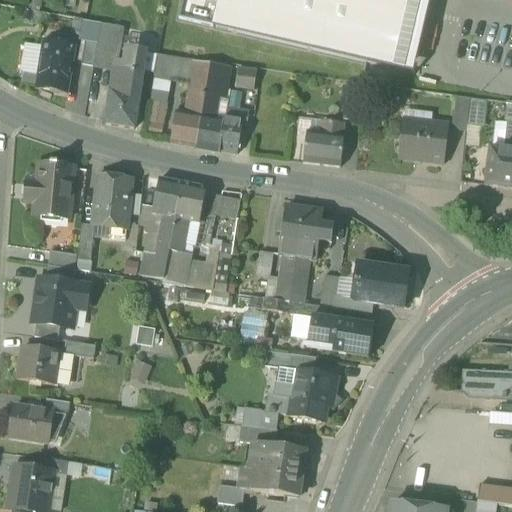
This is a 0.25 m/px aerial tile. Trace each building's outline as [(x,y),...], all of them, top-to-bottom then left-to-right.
[(42,0),(29,0),(28,7),(41,9),(42,0)] [(65,0),(64,8),(75,10),(76,0),(65,0)] [(407,68),(423,0),(182,0),(178,20),(389,69),(390,64),(407,68)] [(432,0),(423,0),(407,68),(390,64),(389,69),(415,76),(432,0)] [(79,37),(82,22),(73,20),(70,36),(79,37)] [(97,46),(97,44),(100,25),(82,22),(79,37),(78,42),(85,43),(97,46)] [(121,29),(100,25),(97,44),(118,48),(121,29)] [(123,52),(128,52),(146,55),(147,43),(125,39),(123,52)] [(35,91),(67,97),(75,49),(43,43),(43,48),(38,75),(35,91)] [(81,66),(93,68),(97,46),(85,43),(81,66)] [(97,44),(97,46),(93,68),(112,71),(112,68),(113,68),(114,62),(116,62),(118,48),(97,44)] [(38,75),(43,48),(24,45),(20,72),(38,75)] [(128,52),(126,64),(116,62),(114,62),(113,68),(112,68),(112,71),(104,125),(134,130),(139,96),(140,96),(143,73),(146,55),(128,52)] [(175,60),(166,58),(164,58),(159,57),(156,57),(153,71),(173,74),(175,60)] [(171,84),(191,87),(194,74),(199,75),(201,66),(201,63),(186,61),(175,60),(173,74),(171,84)] [(201,66),(199,75),(208,76),(209,67),(201,66)] [(209,67),(208,76),(215,77),(217,67),(210,66),(209,67)] [(236,89),(253,91),(256,72),(238,70),(236,89)] [(206,87),(208,76),(199,75),(194,74),(191,87),(190,96),(191,96),(191,95),(204,97),(206,87)] [(229,80),(215,77),(208,76),(206,87),(227,91),(228,88),(229,80)] [(152,102),(166,104),(170,84),(153,81),(150,102),(152,102)] [(347,119),(360,120),(363,86),(350,84),(347,119)] [(204,97),(201,118),(215,122),(219,100),(225,102),(227,91),(206,87),(204,97)] [(191,96),(187,116),(201,118),(204,97),(191,95),(191,96)] [(466,133),(466,127),(469,100),(456,98),(452,132),(466,133)] [(484,102),(469,100),(466,127),(480,129),(481,129),(484,102)] [(166,104),(152,102),(147,134),(161,137),(166,104)] [(505,132),(506,124),(508,106),(501,105),(485,102),(484,102),(481,129),(493,130),(505,132)] [(225,121),(224,123),(219,153),(238,155),(242,127),(247,128),(249,113),(227,110),(227,111),(225,111),(225,113),(226,113),(225,121)] [(405,112),(403,124),(430,127),(432,115),(405,112)] [(195,150),(201,118),(187,116),(177,115),(172,146),(195,150)] [(224,123),(215,122),(201,118),(195,150),(219,154),(219,153),(224,123)] [(322,136),(324,124),(298,121),(297,133),(307,134),(322,136)] [(303,165),(340,169),(343,144),(343,138),(345,127),(324,124),(322,136),(307,134),(303,165)] [(399,162),(443,167),(447,129),(430,127),(403,124),(399,162)] [(505,132),(503,152),(511,153),(511,125),(506,124),(505,132)] [(466,127),(466,133),(464,147),(478,149),(480,129),(466,127)] [(493,130),(492,150),(503,152),(505,132),(493,130)] [(511,190),(511,183),(511,153),(503,152),(492,150),(489,150),(485,187),(511,190)] [(33,217),(68,220),(73,169),(37,166),(36,183),(26,182),(25,204),(34,204),(33,217)] [(109,229),(126,231),(131,182),(97,179),(92,228),(94,228),(109,229)] [(167,260),(169,254),(175,221),(182,186),(159,181),(153,210),(151,217),(162,219),(155,257),(167,260)] [(182,186),(175,221),(189,224),(199,226),(206,190),(182,186)] [(211,217),(237,222),(240,203),(215,199),(211,217)] [(148,230),(144,255),(155,257),(162,219),(151,217),(153,210),(140,207),(137,228),(148,230)] [(282,257),(296,259),(302,211),(284,209),(282,225),(275,224),(274,234),(280,235),(277,257),(282,257)] [(296,259),(296,260),(310,262),(310,263),(314,263),(317,242),(329,244),(331,230),(319,228),(321,214),(302,211),(296,259)] [(184,246),(189,224),(175,221),(169,254),(182,256),(184,246)] [(194,248),(199,226),(189,224),(184,246),(194,248)] [(77,262),(90,263),(92,240),(94,228),(92,228),(81,227),(77,262)] [(108,241),(109,229),(94,228),(92,240),(108,241)] [(48,268),(72,271),(75,257),(48,253),(46,267),(48,268)] [(163,281),(177,284),(182,256),(169,254),(167,260),(163,281)] [(268,278),(269,278),(272,256),(259,254),(256,277),(268,278)] [(139,276),(163,281),(167,260),(155,257),(144,255),(139,276)] [(182,256),(177,284),(186,286),(191,262),(191,258),(182,256)] [(282,257),(280,272),(294,274),(296,260),(296,259),(282,257)] [(305,297),(310,263),(310,262),(296,260),(294,274),(290,295),(305,297)] [(138,264),(125,262),(122,275),(135,278),(138,264)] [(191,262),(186,286),(210,290),(215,267),(191,262)] [(373,305),(402,310),(408,274),(357,266),(355,282),(352,300),(351,302),(373,305)] [(45,282),(73,286),(75,272),(72,271),(48,268),(45,282)] [(279,280),(277,293),(277,294),(290,296),(290,295),(294,274),(280,272),(279,280)] [(328,310),(333,310),(335,298),(336,298),(339,280),(324,277),(324,278),(325,279),(320,309),(325,310),(328,310)] [(279,280),(269,278),(268,278),(266,292),(277,293),(279,280)] [(355,282),(339,280),(336,298),(352,300),(355,282)] [(60,329),(71,330),(74,311),(84,312),(88,288),(73,286),(45,282),(38,281),(32,325),(36,325),(60,329)] [(182,290),(180,301),(202,305),(204,294),(182,290)] [(266,292),(265,301),(289,304),(290,296),(277,294),(277,293),(266,292)] [(211,293),(209,304),(227,307),(229,295),(211,293)] [(289,304),(303,307),(305,297),(290,295),(290,296),(289,304)] [(248,309),(261,311),(263,301),(250,298),(248,309)] [(352,300),(336,298),(335,298),(333,310),(371,317),(373,305),(351,302),(352,300)] [(287,315),(289,304),(265,301),(263,312),(287,315)] [(323,319),(325,310),(320,309),(303,307),(289,304),(287,315),(287,316),(294,317),(311,320),(311,318),(323,319)] [(242,326),(265,330),(267,317),(244,313),(242,326)] [(297,340),(308,342),(311,320),(294,317),(293,325),(295,328),(294,337),(297,340)] [(311,318),(311,320),(308,342),(307,344),(333,348),(337,321),(323,319),(311,318)] [(373,327),(337,321),(333,348),(332,354),(368,360),(373,327)] [(34,339),(58,343),(60,329),(36,325),(34,339)] [(265,330),(242,326),(240,338),(263,342),(265,330)] [(138,329),(135,347),(151,349),(155,332),(138,329)] [(73,360),(91,362),(93,348),(64,344),(62,358),(73,360)] [(17,384),(53,389),(58,357),(58,355),(22,350),(17,384)] [(286,371),(288,357),(266,353),(264,368),(278,370),(286,371)] [(69,392),(73,360),(62,358),(58,357),(53,389),(69,392)] [(315,360),(288,357),(286,371),(296,373),(297,372),(312,375),(315,360)] [(129,380),(143,386),(150,369),(136,363),(129,380)] [(278,370),(276,385),(294,388),(296,373),(286,371),(278,370)] [(321,425),(323,410),(326,397),(331,398),(335,379),(312,375),(297,372),(296,373),(294,388),(288,418),(288,419),(321,425)] [(468,399),(511,400),(511,374),(510,375),(464,372),(463,392),(468,399)] [(288,418),(294,388),(276,385),(271,410),(269,409),(268,414),(278,416),(288,418)] [(334,398),(331,398),(326,397),(323,410),(332,412),(341,402),(335,397),(334,398)] [(52,418),(66,420),(68,406),(46,402),(44,414),(53,416),(52,418)] [(8,440),(48,447),(48,443),(52,418),(53,416),(44,414),(13,409),(8,440)] [(234,426),(242,427),(244,411),(236,410),(234,426)] [(242,427),(258,430),(260,413),(244,411),(242,427)] [(511,428),(511,414),(489,412),(488,426),(511,428)] [(276,432),(278,416),(268,414),(260,413),(258,430),(276,432)] [(55,445),(66,420),(52,418),(48,443),(55,445)] [(253,445),(273,448),(276,432),(258,430),(242,427),(239,445),(252,447),(253,445)] [(251,494),(298,501),(304,452),(273,448),(253,445),(252,447),(249,474),(246,494),(251,494)] [(52,477),(64,479),(67,464),(40,460),(38,473),(52,475),(52,477)] [(11,511),(15,511),(46,511),(52,477),(52,475),(38,473),(15,470),(12,491),(9,490),(6,511),(11,511)] [(61,511),(66,479),(64,479),(52,477),(46,511),(61,511)] [(511,490),(479,486),(477,504),(497,506),(511,508),(511,490)] [(216,505),(249,509),(251,494),(246,494),(218,490),(216,505)]
